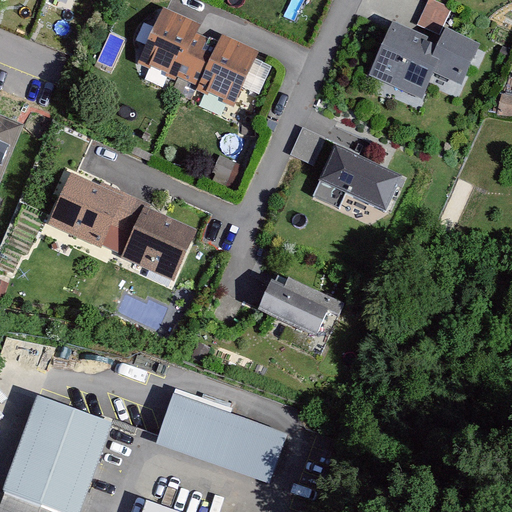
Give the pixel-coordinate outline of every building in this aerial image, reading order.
[(199,24),(157,7),(134,62),(170,77),(174,67),(199,77),(193,92),(237,110),(261,52),(216,34),(213,41),(195,34),(199,24)] [(434,43),(387,22),(364,75),(418,99),(429,75),(460,89),(480,44),(442,27),(434,43)] [(511,96),(501,94),(497,114),(511,117),(511,96)] [(0,182),(21,125),(0,117),(0,182)] [(327,139),(303,128),(291,155),(314,167),(327,139)] [(406,181),(337,150),(312,201),(341,211),(347,195),(391,216),(406,181)] [(188,228),(65,178),(45,226),(97,248),(102,236),(122,244),(115,259),(167,280),(188,228)] [(278,289),(264,284),(253,312),(315,337),(324,312),(341,319),(346,304),(282,279),(278,289)] [(287,428),(175,390),(157,444),(270,484),(287,428)] [(111,431),(36,403),(6,483),(81,511),(111,431)] [(180,511),(146,500),(141,511),(180,511)]
